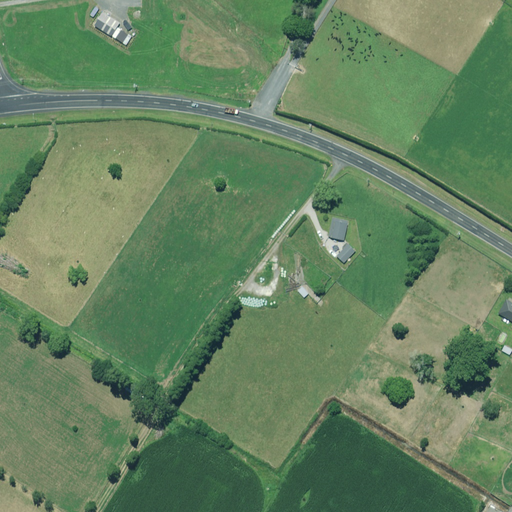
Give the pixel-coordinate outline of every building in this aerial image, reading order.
[(350,223),(334,220),(330,237),(345,241),(350,223)] [(356,252),(349,245),(338,256),(345,263),(356,252)] [(310,294),(304,287),(299,291),(305,298),(310,294)] [(511,298),(509,297),(500,314),(511,320),(511,298)] [(511,354),(511,348),(506,346),(503,351),(511,355),(511,354)]
